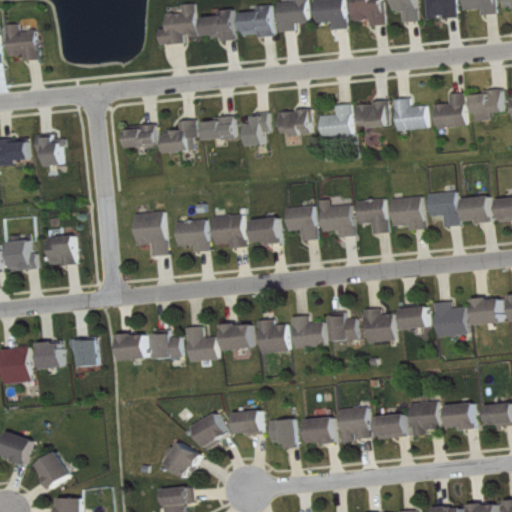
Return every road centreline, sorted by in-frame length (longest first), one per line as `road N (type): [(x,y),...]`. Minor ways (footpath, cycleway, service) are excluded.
road 1 (residential): [(511,48),(0,104)]
road 2 (residential): [(0,307),(511,256)]
road 3 (residential): [(253,487),(511,463)]
road 4 (residential): [(98,96),(119,295)]
